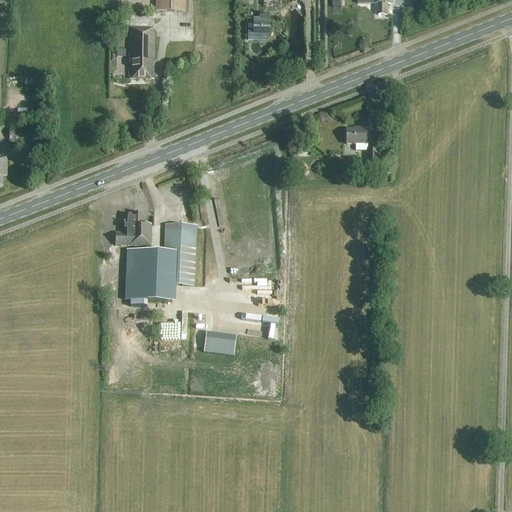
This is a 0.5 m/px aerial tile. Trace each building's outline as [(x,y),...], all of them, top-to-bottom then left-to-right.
[(154,0),(155,13),(186,13),(186,0),(154,0)] [(387,5),(392,5),(391,0),(372,0),(373,5),(375,5),(375,14),(378,14),(378,16),(387,16),(387,5)] [(253,20),(253,35),(248,35),(248,41),(268,42),(268,15),(259,14),(259,20),(253,20)] [(129,29),(129,72),(129,81),(153,81),(154,30),(129,29)] [(26,135),(26,129),(9,128),(8,143),(15,144),(26,144),(26,135)] [(26,135),(26,144),(37,145),(37,129),(26,129),(26,135)] [(367,146),(367,129),(358,129),(358,131),(346,131),(346,146),(367,146)] [(383,159),(383,152),(366,151),(366,168),(377,169),(377,176),(390,176),(390,159),(383,159)] [(302,164),(290,173),(295,179),(307,170),(302,164)] [(150,248),(151,226),(142,226),(142,215),(132,215),(132,216),(123,216),(123,225),(123,234),(115,234),(115,247),(150,248)] [(148,259),(147,302),(174,304),(175,287),(194,287),(196,228),(165,226),(164,253),(164,260),(148,259)] [(126,252),(124,301),(130,302),(130,308),(146,309),(147,302),(148,259),(164,260),(164,253),(126,252)] [(154,339),(188,339),(188,312),(180,312),(179,335),(160,335),(160,319),(154,319),(154,339)] [(202,332),(200,353),(230,356),(233,336),(202,332)]
